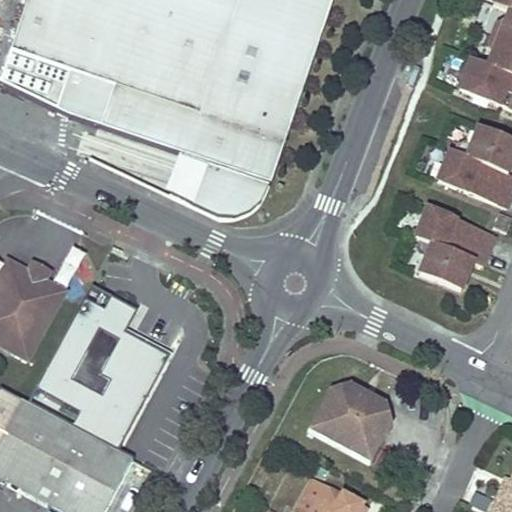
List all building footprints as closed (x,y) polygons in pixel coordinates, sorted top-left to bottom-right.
[(268,184),(329,0),(24,0),(2,68),(66,116),(97,127),(204,163),(268,184)] [(470,60),(457,90),(478,99),(484,102),(511,113),(511,0),(493,0),(491,6),(508,13),(496,40),(485,67),(470,60)] [(449,153),(437,182),(455,190),(462,193),(505,210),(511,196),(511,192),(511,178),(506,176),(511,163),(511,161),(511,144),(477,131),(465,159),(449,153)] [(260,203),(264,194),(267,186),(268,184),(204,163),(193,198),(189,208),(214,219),(217,221),(222,222),(226,222),(230,221),(236,221),(242,219),(249,215),(253,211),(257,207),(260,203)] [(426,211),(413,241),(429,248),(418,275),(460,292),(465,279),(472,264),(481,268),(487,254),(494,238),(452,221),(444,218),(426,211)] [(498,215),(492,230),(506,235),(511,221),(498,215)] [(112,246),(107,255),(116,260),(121,250),(112,246)] [(99,265),(72,250),(53,286),(80,300),(99,265)] [(42,282),(27,274),(6,263),(0,274),(0,346),(26,361),(63,293),(42,282)] [(32,264),(27,274),(42,282),(47,272),(32,264)] [(74,431),(117,454),(168,358),(126,336),(135,318),(89,295),(34,397),(79,421),(74,431)] [(326,392),(307,432),(368,466),(390,426),(384,406),(349,386),(326,392)] [(74,431),(18,401),(0,434),(0,482),(56,511),(103,511),(130,461),(117,454),(74,431)] [(500,503),(494,501),(489,511),(511,511),(511,477),(510,482),(500,503)] [(504,479),(494,501),(500,503),(510,482),(504,479)] [(358,511),(361,506),(341,495),(340,496),(312,481),(295,511),(358,511)]
